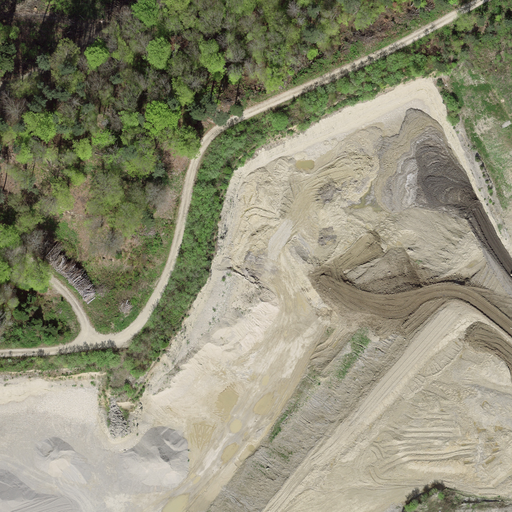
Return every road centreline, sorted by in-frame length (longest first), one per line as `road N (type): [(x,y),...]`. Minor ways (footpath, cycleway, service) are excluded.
road 1 (track): [(91,345),(121,337),(147,312),(171,264),(197,162),(219,128),(481,0)]
road 2 (track): [(169,0),(0,89)]
road 3 (track): [(0,224),(75,305),(91,345)]
